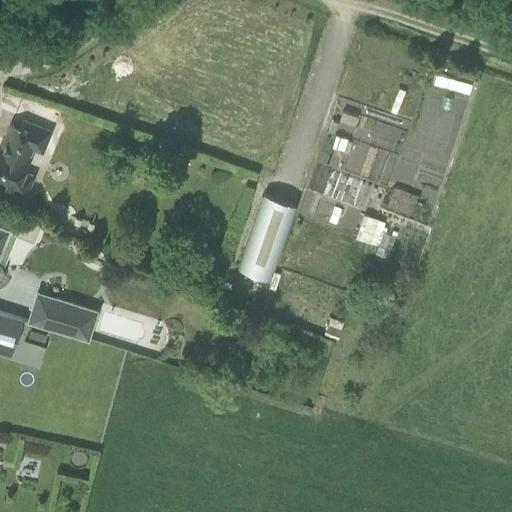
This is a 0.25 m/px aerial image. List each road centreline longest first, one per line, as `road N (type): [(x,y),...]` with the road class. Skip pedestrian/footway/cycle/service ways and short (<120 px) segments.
road 1 (unknown): [(343,0),(511,57)]
road 2 (unclassified): [(0,69),(65,57),(157,0)]
